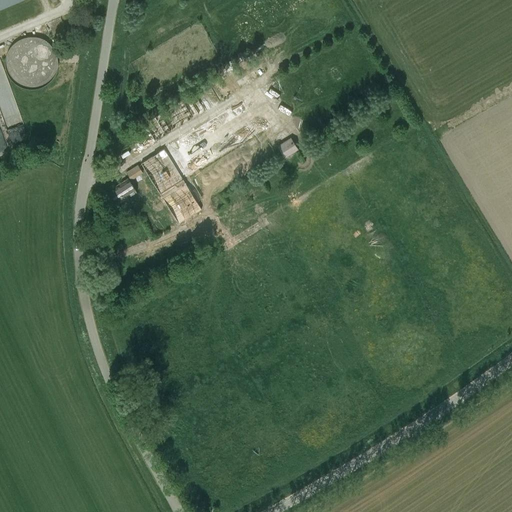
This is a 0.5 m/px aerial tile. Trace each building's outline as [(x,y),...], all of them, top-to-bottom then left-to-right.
[(19,38),(17,84),(54,85),(56,39),(19,38)] [(225,96),(270,72),(262,57),(217,81),(225,96)] [(377,83),(359,89),(362,96),(379,89),(377,83)] [(156,141),(206,110),(198,97),(148,128),(156,141)] [(200,168),(264,133),(246,99),(168,142),(175,155),(182,152),(189,164),(196,160),(200,168)] [(280,99),(262,111),(272,126),(290,115),(280,99)] [(393,103),(385,105),(387,115),(395,113),(393,103)] [(16,106),(2,111),(9,134),(24,129),(16,106)] [(277,142),(288,156),(300,147),(288,132),(277,142)] [(134,146),(120,152),(124,162),(138,156),(134,146)] [(167,147),(143,161),(179,223),(203,209),(167,147)] [(117,201),(139,191),(141,195),(151,190),(140,164),(127,169),(131,177),(111,186),(117,201)] [(294,210),(282,218),(293,238),(306,231),(298,218),(321,205),(312,189),(289,204),(294,210)]
